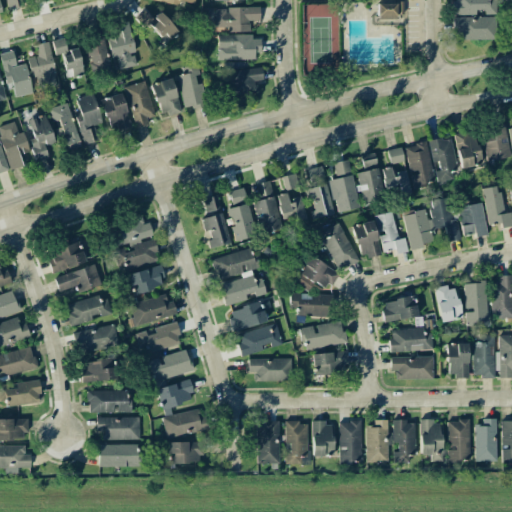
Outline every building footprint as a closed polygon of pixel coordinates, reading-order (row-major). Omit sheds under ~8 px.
[(6,0),(8,9),(24,6),(22,0),(6,0)] [(453,0),(453,14),(484,13),(484,15),(496,14),(495,0),(453,0)] [(376,3),(377,18),(402,17),(402,2),(376,3)] [(249,31),(248,20),(259,20),(259,7),(214,8),(215,28),(227,27),(227,32),(249,31)] [(148,26),(167,43),(179,31),(158,12),(153,18),(143,9),(135,19),(146,29),(148,26)] [(493,40),(493,17),(452,16),(452,31),(458,31),(458,39),(493,40)] [(128,23),(112,26),(113,34),(107,35),(111,58),(116,57),(118,69),(135,66),(132,53),(134,52),(128,23)] [(112,71),(100,28),(83,33),(94,76),(112,71)] [(217,60),(255,59),(255,52),(260,52),(260,39),(251,39),(251,35),(217,35),(217,60)] [(77,48),(66,50),(64,38),(52,40),(55,56),(61,55),(66,78),(82,75),(77,48)] [(35,90),(56,86),(48,42),(34,44),(36,55),(29,57),(35,90)] [(31,93),(25,63),(15,65),(12,51),(0,53),(0,58),(6,84),(11,83),(14,97),(31,93)] [(232,70),(232,62),(223,63),(223,70),(228,70),(229,84),(219,84),(220,97),(256,94),(256,81),(262,81),(262,68),(232,70)] [(204,105),(198,75),(199,75),(196,64),(181,67),(182,74),(176,75),(183,109),(204,105)] [(159,117),(179,112),(172,78),(151,83),(159,117)] [(135,128),(149,124),(148,119),(154,117),(145,81),(124,87),(135,128)] [(102,123),(92,93),(75,99),(82,120),(77,122),(84,145),(98,140),(93,126),(102,123)] [(102,97),(108,132),(128,128),(122,94),(102,97)] [(48,108),(52,124),(54,123),(58,136),(62,135),(66,150),(80,146),(68,103),(48,108)] [(32,138),(29,139),(34,161),(48,158),(45,145),(53,143),(45,114),(27,119),(32,138)] [(28,152),(23,131),(17,133),(14,122),(0,125),(0,139),(9,169),(22,166),(18,155),(28,152)] [(486,161),(510,157),(504,125),(481,129),(486,161)] [(455,134),(458,168),(480,165),(476,132),(455,134)] [(426,142),(404,146),(412,187),(434,182),(426,142)] [(389,164),(403,161),(401,147),(387,150),(389,164)] [(337,212),(359,207),(356,193),(363,191),(364,195),(382,191),(375,158),(361,161),(363,171),(356,173),(358,185),(353,185),(348,160),(333,163),(336,178),(330,179),(337,212)] [(332,214),(323,166),(304,169),(310,201),(313,218),(332,214)] [(381,169),(384,187),(398,184),(400,195),(411,192),(407,171),(392,174),(391,167),(381,169)] [(251,201),(260,234),(281,228),(269,181),(255,184),(259,199),(251,201)] [(511,225),(511,212),(502,213),(499,186),(482,188),(486,225),(499,223),(500,227),(511,226),(511,225)] [(235,241),(255,235),(246,202),(245,202),(241,188),(228,192),(232,206),(226,208),(235,241)] [(228,243),(218,195),(200,199),(204,218),(200,218),(203,231),(206,231),(210,247),(228,243)] [(429,201),(434,229),(444,227),(447,242),(460,239),(455,210),(451,211),(449,198),(429,201)] [(485,234),(481,203),(458,206),(461,236),(485,234)] [(431,242),(425,210),(402,214),(409,250),(423,247),(422,243),(431,242)] [(374,216),(382,252),(393,250),(394,254),(407,251),(404,237),(398,239),(391,211),(374,216)] [(114,246),(152,237),(149,222),(142,223),(141,217),(109,224),(114,246)] [(358,258),(379,254),(373,221),(352,225),(358,258)] [(357,261),(339,223),(320,231),(338,269),(357,261)] [(111,251),(117,270),(158,258),(153,240),(123,249),(123,248),(111,251)] [(83,263),(77,242),(46,252),(53,272),(83,263)] [(224,305),(265,294),(261,278),(252,280),(250,270),(256,268),(250,248),(211,258),(217,282),(218,282),(224,305)] [(291,279),(307,291),(314,281),(325,290),(337,274),(309,254),(291,279)] [(53,278),(58,292),(75,286),(77,290),(98,283),(91,264),(53,278)] [(127,274),(132,294),(164,286),(159,266),(127,274)] [(0,271),(0,287),(11,284),(6,270),(0,271)] [(511,317),(511,305),(511,275),(497,276),(497,282),(489,282),(491,318),(511,317)] [(465,310),(465,327),(487,326),(485,282),(463,283),(464,310),(465,310)] [(456,286),(434,288),(438,321),(460,319),(456,286)] [(0,294),(0,317),(19,311),(11,290),(0,294)] [(111,314),(105,293),(64,305),(70,325),(99,316),(100,317),(111,314)] [(172,300),(167,301),(165,294),(129,304),(133,318),(128,320),(130,328),(176,315),(172,300)] [(296,316),(330,316),(330,294),(289,294),(289,306),(296,306),(296,316)] [(384,322),(416,316),(412,296),(380,302),(384,322)] [(226,311),(232,331),(264,322),(259,302),(226,311)] [(19,325),(17,319),(0,322),(0,345),(29,339),(26,324),(19,325)] [(153,327),(155,333),(146,336),(145,331),(137,333),(144,361),(160,356),(158,349),(180,344),(174,322),(153,327)] [(303,349),(344,344),(341,322),(300,327),(303,349)] [(239,356),(270,347),(281,344),(275,323),(233,336),(239,356)] [(72,332),(74,346),(80,345),(81,352),(117,347),(114,325),(72,332)] [(390,352),(431,350),(431,334),(420,334),(419,328),(389,329),(390,352)] [(494,377),(493,335),(471,335),(472,377),(494,377)] [(511,372),(511,335),(496,335),(497,378),(511,378),(511,373),(511,372)] [(467,343),(446,343),(446,377),(467,377),(467,343)] [(0,376),(35,369),(31,347),(0,353),(0,376)] [(191,371),(185,350),(146,361),(151,382),(191,371)] [(345,352),(312,353),(312,375),(346,374),(345,352)] [(389,357),(389,371),(394,371),(395,379),(431,379),(431,357),(389,357)] [(253,381),(289,380),(288,358),(247,359),(248,372),(252,372),(253,381)] [(82,381),(117,380),(116,359),(81,361),(82,381)] [(155,390),(162,410),(195,398),(188,378),(155,390)] [(6,407),(40,402),(37,379),(15,383),(15,385),(0,387),(0,398),(5,397),(6,407)] [(87,391),(87,412),(130,412),(129,390),(87,391)] [(197,419),(196,410),(162,415),(165,437),(204,431),(202,418),(197,419)] [(138,417),(95,417),(95,431),(102,431),(102,440),(138,439),(138,417)] [(0,419),(0,440),(26,440),(25,419),(0,419)] [(511,419),(499,419),(500,462),(511,461),(511,419)] [(277,420),(264,420),(264,426),(255,426),(256,464),(278,463),(277,420)] [(365,462),(387,462),(387,444),(396,444),(396,451),(392,451),(392,463),(407,463),(407,455),(414,455),(413,421),(392,421),(392,433),(386,433),(386,420),(373,420),(373,426),(365,426),(365,462)] [(429,454),(429,462),(440,461),(439,420),(418,421),(419,455),(429,454)] [(469,461),(468,420),(446,420),(446,448),(447,461),(469,461)] [(494,462),(495,421),(473,420),(473,462),(494,462)] [(338,421),(338,463),(360,463),(360,421),(338,421)] [(305,457),(305,422),(284,422),(283,464),(300,464),(300,456),(305,457)] [(311,456),(332,456),(331,422),(311,422),(311,456)] [(167,442),(167,461),(202,461),(202,442),(167,442)] [(138,466),(138,444),(97,445),(97,467),(138,466)] [(0,468),(3,468),(3,473),(17,473),(17,468),(29,467),(28,454),(23,454),(23,445),(0,445),(0,468)]
